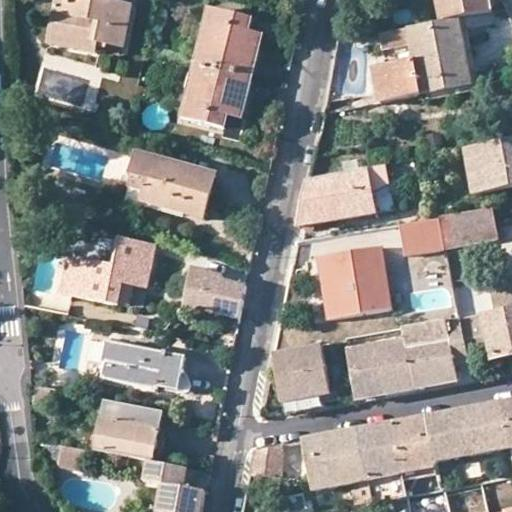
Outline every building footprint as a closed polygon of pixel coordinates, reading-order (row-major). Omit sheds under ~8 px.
[(70,0),(70,1),(65,0),(59,0),(52,37),(101,46),(127,51),(135,8),(111,3),(111,0),(70,0)] [(490,0),(436,0),(441,25),(460,21),(494,15),(490,0)] [(255,22),(211,11),(198,65),(255,80),(265,37),(251,34),(255,22)] [(473,86),(460,21),(441,25),(381,36),(384,51),(411,46),(414,61),(376,69),(382,104),(473,86)] [(99,57),(101,46),(52,37),(50,48),(99,57)] [(244,121),(255,80),(198,65),(184,119),(227,130),(231,118),(244,121)] [(511,142),(467,151),(476,196),(511,188),(511,142)] [(155,185),(150,205),(205,219),(217,178),(140,157),(134,179),(155,185)] [(392,185),(388,167),(370,170),(374,189),(392,185)] [(370,170),(308,182),(300,229),(379,215),(374,189),(370,170)] [(129,199),(150,205),(155,185),(134,179),(129,199)] [(494,210),(441,219),(447,248),(499,239),(494,210)] [(440,222),(402,228),(407,259),(445,253),(440,222)] [(124,287),(135,289),(148,292),(157,249),(122,242),(117,269),(69,259),(62,295),(120,306),(124,287)] [(333,302),(335,321),(393,312),(391,297),(384,292),(382,280),(387,273),(384,249),(325,258),(330,287),(325,292),(326,298),(333,302)] [(320,259),(325,292),(330,287),(325,258),(320,259)] [(247,287),(222,282),(223,280),(215,277),(203,274),(192,272),(184,309),(197,312),(200,308),(215,311),(216,315),(241,320),(247,287)] [(391,297),(387,273),(382,280),(384,292),(391,297)] [(511,285),(491,289),(495,315),(511,311),(511,285)] [(131,309),(135,289),(124,287),(120,306),(131,309)] [(330,322),(335,321),(333,302),(326,298),(330,322)] [(445,307),(420,312),(423,328),(448,323),(445,307)] [(213,319),(216,315),(215,311),(200,308),(197,312),(199,316),(213,319)] [(511,311),(495,315),(465,320),(471,349),(491,345),(494,361),(511,357),(511,311)] [(423,328),(406,331),(408,342),(418,391),(447,386),(474,380),(461,321),(460,322),(448,323),(423,328)] [(350,353),(349,353),(358,402),(391,396),(418,391),(408,342),(350,353)] [(186,359),(108,344),(104,365),(109,365),(106,382),(159,392),(160,388),(180,392),(186,359)] [(276,356),(275,360),(284,405),(287,405),(288,412),(304,409),(302,401),(324,397),(333,395),(324,347),(276,356)] [(53,390),(37,387),(34,403),(50,407),(53,390)] [(325,405),(324,397),(302,401),(304,409),(325,405)] [(165,413),(106,401),(96,451),(148,461),(155,463),(165,413)] [(468,412),(428,419),(437,464),(511,450),(511,444),(504,406),(468,412)] [(438,469),(437,464),(428,419),(412,423),(394,427),(404,476),(438,469)] [(380,429),(360,433),(371,481),(376,505),(392,502),(409,499),(404,476),(394,427),(380,429)] [(308,442),(306,442),(316,492),(371,481),(360,433),(308,442)] [(88,450),(54,443),(51,458),(61,460),(60,466),(85,471),(88,450)] [(285,446),(255,452),(251,476),(283,477),(285,446)] [(155,463),(148,461),(144,482),(161,486),(157,511),(204,511),(208,493),(195,491),(187,490),(190,471),(155,463)] [(198,472),(190,471),(187,490),(195,491),(198,472)] [(411,511),(409,499),(392,502),(394,511),(411,511)]
